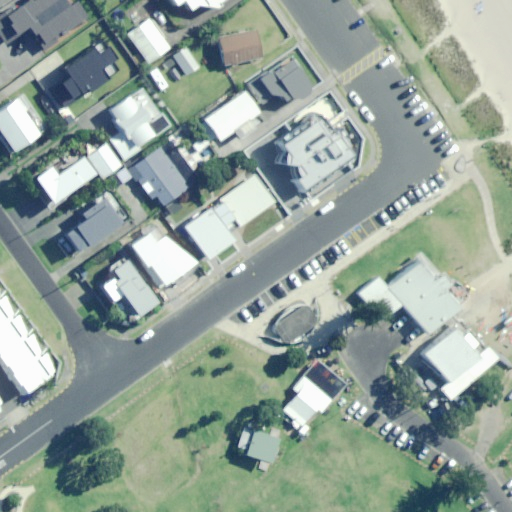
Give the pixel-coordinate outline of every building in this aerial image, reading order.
[(72,0),(66,4),(62,0),(30,0),(6,16),(3,12),(0,14),(0,37),(3,43),(28,26),(41,46),(84,17),(72,0)] [(218,0),(167,0),(172,6),(180,0),(187,10),(195,5),(214,9),(220,5),(217,1),(218,0)] [(147,63),(168,48),(147,19),(126,34),(147,63)] [(225,66),(261,58),(255,29),(219,37),(225,66)] [(69,117),(96,97),(98,100),(119,84),(118,82),(126,76),(123,72),(125,70),(107,45),(95,54),(91,47),(60,69),(65,77),(49,89),(69,117)] [(181,79),(199,67),(185,47),(173,56),(178,63),(173,67),(181,79)] [(281,101),(286,98),(292,101),(298,100),(310,92),(297,70),(298,69),(291,57),(247,84),(259,104),(276,94),(281,101)] [(238,139),(264,121),(241,91),(201,120),(217,141),(232,131),(238,139)] [(0,137),(10,152),(44,129),(21,94),(0,108),(0,137)] [(150,122),(139,107),(119,122),(125,130),(110,140),(124,160),(138,150),(135,146),(153,133),(147,125),(150,122)] [(348,143),(340,130),(337,132),(324,113),(275,145),(281,154),(275,158),(280,165),(288,165),(295,175),(291,178),(298,190),(350,156),(343,146),(348,143)] [(161,205),(197,179),(169,140),(133,166),(161,205)] [(101,179),(120,165),(104,143),(85,156),(101,179)] [(80,157),(69,165),(63,156),(52,164),(58,173),(54,176),(47,167),(31,178),(49,204),(91,174),(80,157)] [(227,234),(273,202),(254,175),(181,227),(204,260),(231,240),(227,234)] [(77,252),(126,218),(108,193),(78,214),(83,221),(64,233),(77,252)] [(164,287),(187,270),(162,236),(153,243),(146,234),(133,244),(164,287)] [(133,273),(137,270),(128,258),(107,273),(112,281),(101,289),(125,322),(154,302),(133,273)] [(428,279),(412,261),(383,287),(374,277),(355,293),(379,320),(397,304),(424,334),(453,308),(437,289),(442,284),(434,275),(428,279)] [(0,324),(14,314),(1,296),(0,296),(0,324)] [(300,305),(273,324),(272,329),(275,333),(282,342),(288,342),(313,324),(314,318),(312,315),(305,305),(300,305)] [(0,353),(28,334),(14,314),(0,324),(0,353)] [(455,338),(446,328),(418,353),(445,382),(438,388),(448,399),(493,358),(484,347),(472,357),(464,348),(471,342),(461,332),(455,338)] [(42,353),(28,334),(0,353),(0,364),(9,377),(42,353)] [(54,371),(42,353),(9,377),(21,394),(54,371)] [(314,359),(300,376),(329,400),(343,383),(314,359)] [(329,400),(300,376),(290,387),(295,392),(280,409),(299,425),(314,408),(319,412),(329,400)] [(269,463),(277,440),(242,428),(236,447),(243,449),(242,454),(269,463)]
